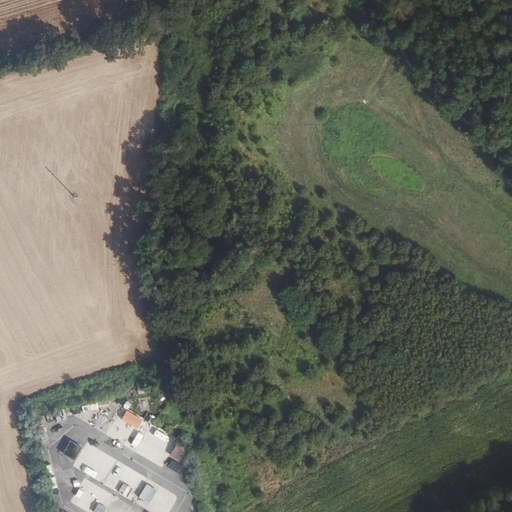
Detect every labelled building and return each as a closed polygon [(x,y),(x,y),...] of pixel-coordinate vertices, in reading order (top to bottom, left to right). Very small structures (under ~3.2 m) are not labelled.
[(143,421),(127,412),(121,421),(137,431),(143,421)] [(179,444),(165,436),(159,446),(173,454),(179,444)] [(82,448),(70,441),(62,455),(74,462),(82,448)] [(147,485),(139,498),(149,505),(158,492),(147,485)] [(129,511),(133,506),(120,499),(113,511),(129,511)]
